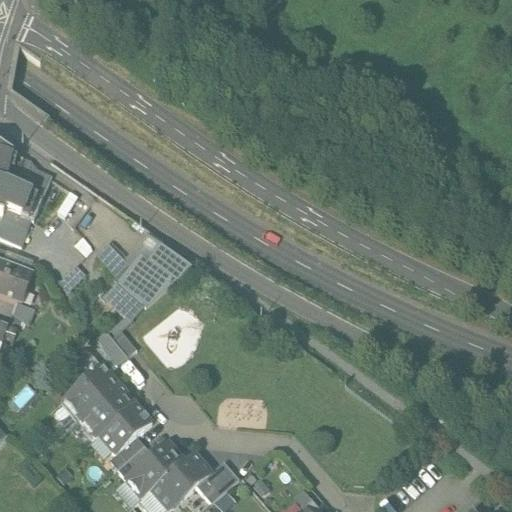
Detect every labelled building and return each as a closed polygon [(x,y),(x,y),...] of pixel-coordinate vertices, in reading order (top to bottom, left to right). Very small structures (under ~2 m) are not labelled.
[(14,157),(0,150),(0,198),(7,201),(8,201),(11,193),(29,200),(27,204),(39,210),(49,183),(38,176),(40,172),(13,161),(14,157)] [(29,200),(11,193),(8,201),(7,201),(0,218),(2,220),(0,226),(0,253),(5,255),(17,259),(29,225),(33,226),(39,210),(27,204),(29,200)] [(148,265),(160,248),(144,236),(122,263),(130,271),(141,259),(148,265)] [(118,285),(130,271),(122,263),(105,246),(94,257),(118,285)] [(148,265),(141,259),(130,271),(118,285),(117,286),(145,311),(191,270),(160,248),(148,265)] [(1,265),(27,275),(31,265),(17,259),(5,255),(1,265)] [(1,265),(0,265),(0,300),(14,306),(18,307),(29,276),(27,275),(1,265)] [(59,283),(66,292),(86,277),(79,268),(59,283)] [(10,317),(12,317),(26,329),(33,313),(18,307),(14,306),(10,317)] [(136,354),(120,336),(111,343),(127,361),(136,354)] [(93,361),(74,378),(80,384),(79,389),(62,404),(79,423),(118,389),(117,388),(114,390),(110,386),(113,383),(108,377),(107,377),(103,372),(104,372),(102,370),(101,370),(93,361)] [(118,389),(79,423),(95,442),(98,440),(135,408),(118,389)] [(135,408),(98,440),(114,459),(136,440),(151,427),(135,408)] [(114,459),(109,464),(117,473),(144,449),(136,440),(114,459)] [(125,482),(124,482),(132,491),(131,492),(133,494),(134,493),(141,502),(184,465),(180,460),(179,461),(174,455),(174,454),(167,445),(152,458),(125,482)] [(144,449),(117,473),(125,482),(152,458),(144,449)] [(184,465),(141,502),(142,502),(150,494),(165,511),(169,511),(195,490),(210,477),(193,457),(184,465)] [(21,471),(31,481),(38,474),(28,464),(21,471)] [(238,484),(223,466),(210,477),(195,490),(210,507),(238,484)] [(317,511),(309,502),(300,510),(302,511),(317,511)]
